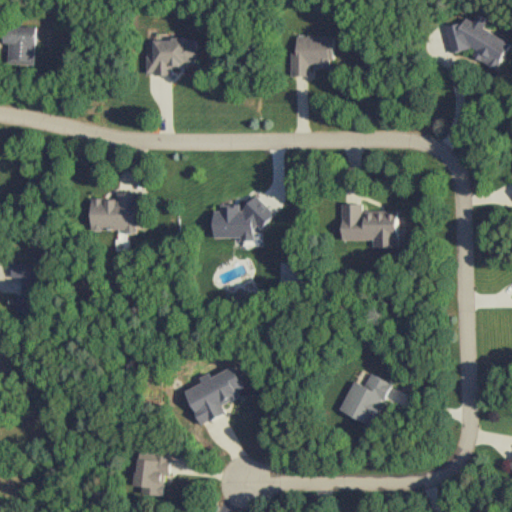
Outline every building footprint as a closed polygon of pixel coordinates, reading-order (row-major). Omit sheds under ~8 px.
[(497,70),(510,43),(465,20),(461,28),(456,25),(446,45),(497,70)] [(35,66),(36,29),(4,28),(4,46),(10,47),(9,66),(35,66)] [(311,70),(334,70),(334,38),(293,38),(292,78),(311,78),(311,70)] [(197,68),(196,40),(150,41),(151,77),(173,77),(173,68),(197,68)] [(144,194),(116,194),(116,200),(90,200),(90,231),(144,231),(144,194)] [(373,241),(373,249),(400,249),(399,213),(364,213),(364,205),(342,206),(342,242),(373,241)] [(13,279),(21,279),(21,315),(43,315),(43,266),(13,266),(13,279)] [(199,427),(227,414),(223,406),(244,397),(231,368),(183,390),(199,427)] [(354,382),(339,413),(371,428),(392,385),(370,374),(364,387),(354,382)] [(171,454),(155,451),(154,463),(136,461),(132,493),(166,497),(171,454)]
